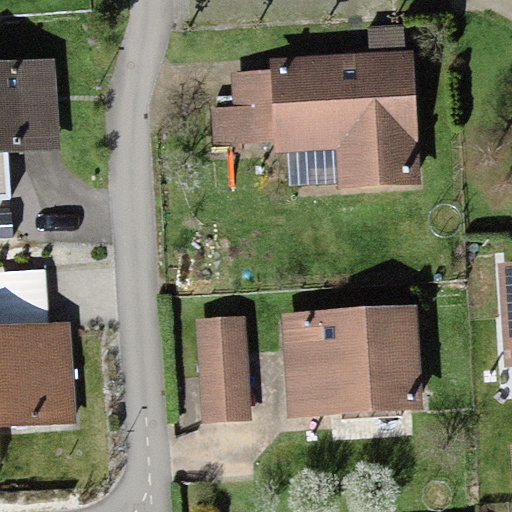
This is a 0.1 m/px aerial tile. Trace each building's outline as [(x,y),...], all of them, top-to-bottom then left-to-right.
[(395,68),(260,73),(261,86),(263,160),(331,157),(332,193),(400,190),(395,68)] [(44,77),(0,78),(0,164),(46,163),(44,77)] [(263,160),(261,86),(227,87),(229,161),(263,160)] [(511,277),(493,279),(498,369),(511,368),(511,277)] [(403,322),(277,328),(281,422),(408,416),(403,322)] [(196,330),(201,424),(243,423),(239,328),(196,330)] [(58,338),(0,339),(0,430),(62,428),(58,338)]
